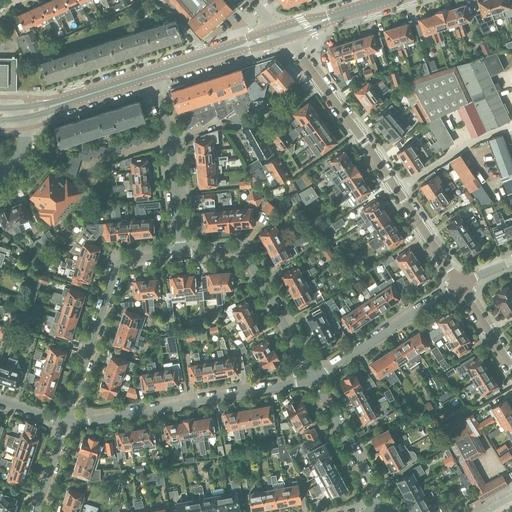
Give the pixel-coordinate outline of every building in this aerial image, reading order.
[(62,24),(58,13),(51,0),(40,5),(46,18),(47,20),(48,20),(53,17),(54,21),(56,20),(57,23),(56,24),(57,27),(62,24)] [(74,19),(71,13),(69,8),(65,0),(51,0),(58,13),(63,11),(68,22),(74,19)] [(86,14),(83,7),(82,7),(79,0),(65,0),(69,8),(71,13),(78,10),(80,16),(86,14)] [(79,0),(82,7),(83,7),(89,4),(92,11),(96,9),(92,0),(79,0)] [(169,0),(201,37),(233,9),(225,0),(169,0)] [(491,14),(486,0),(482,0),(477,2),(481,13),(475,15),(483,34),(483,35),(491,31),(489,26),(495,25),(494,20),(491,14)] [(498,0),(486,0),(491,14),(494,20),(504,17),(498,0)] [(509,0),(498,0),(504,17),(506,23),(510,21),(509,17),(511,16),(511,0),(509,1),(509,0)] [(42,26),(44,25),(47,31),(52,29),(48,20),(47,20),(46,18),(40,5),(29,10),(35,23),(40,21),(42,26)] [(112,13),(118,11),(115,5),(110,7),(112,13)] [(465,6),(453,10),(458,24),(459,28),(462,36),(467,35),(463,23),(470,21),(465,6)] [(448,9),(442,12),(447,28),(458,24),(453,10),(449,11),(448,9)] [(24,28),(35,23),(29,10),(17,15),(24,28)] [(435,15),(431,17),(439,42),(444,41),(441,30),(447,28),(442,12),(435,14),(435,15)] [(420,24),(415,26),(418,37),(423,35),(431,33),(434,44),(439,42),(431,17),(419,21),(420,24)] [(142,30),(148,48),(182,38),(176,20),(142,30)] [(414,43),(408,24),(396,28),(406,56),(411,55),(408,47),(407,47),(407,45),(414,43)] [(406,56),(396,28),(384,32),(389,47),(390,47),(391,50),(397,48),(400,58),(406,56)] [(109,41),(114,59),(148,48),(142,30),(109,41)] [(24,35),(36,62),(45,58),(33,31),(24,35)] [(373,36),(361,39),(366,54),(368,60),(369,64),(374,63),(371,53),(377,51),(383,49),(383,48),(384,48),(380,37),(374,39),(373,36)] [(361,39),(350,43),(355,58),(355,59),(362,57),(364,61),(368,60),(366,54),(361,39)] [(109,41),(75,52),(81,70),(114,59),(109,41)] [(485,56),(491,54),(485,41),(479,43),(485,56)] [(350,43),(339,46),(346,70),(348,70),(351,69),(348,60),(355,58),(350,43)] [(329,49),(328,53),(334,74),(342,72),(342,73),(339,74),(341,83),(337,85),(340,89),(341,89),(352,83),(352,82),(351,78),(348,70),(346,70),(339,46),(329,49)] [(47,80),(81,70),(75,52),(41,63),(47,80)] [(496,52),(491,54),(485,56),(481,58),(475,60),(457,66),(487,131),(509,120),(496,90),(500,88),(498,83),(494,84),(490,76),(504,70),(496,52)] [(0,57),(0,90),(17,91),(17,58),(14,58),(14,56),(12,56),(12,58),(0,57)] [(241,69),(246,85),(252,102),(263,98),(267,84),(270,81),(285,69),(275,58),(274,59),(272,58),(263,61),(262,62),(257,63),(256,63),(241,67),(241,69)] [(428,62),(432,74),(438,72),(434,60),(428,62)] [(420,64),(424,77),(430,75),(425,62),(420,64)] [(456,66),(438,72),(432,74),(430,75),(424,77),(406,83),(411,92),(410,92),(417,103),(426,120),(437,140),(449,134),(440,116),(457,108),(463,120),(465,120),(473,137),(485,131),(456,66)] [(254,117),(256,116),(251,102),(252,102),(246,85),(241,69),(240,69),(239,68),(226,72),(226,74),(214,78),(213,76),(207,78),(207,80),(206,80),(218,117),(220,120),(230,113),(233,124),(254,117)] [(285,69),(270,81),(279,93),(294,80),(285,69)] [(363,71),(365,78),(373,74),(371,69),(363,71)] [(391,74),(395,86),(401,84),(397,72),(391,74)] [(199,81),(198,82),(179,88),(178,87),(172,89),(172,90),(171,91),(182,127),(186,131),(199,121),(203,126),(217,115),(218,117),(206,80),(205,80),(204,79),(199,81)] [(354,92),(362,102),(385,85),(382,81),(376,85),(376,86),(372,88),(368,82),(354,92)] [(377,96),(387,88),(385,85),(362,102),(369,112),(382,103),(377,96)] [(405,94),(412,107),(417,103),(410,92),(405,94)] [(251,102),(256,116),(268,112),(263,98),(252,102),(251,102)] [(139,102),(97,115),(103,133),(145,119),(139,102)] [(300,125),(316,113),(315,112),(316,111),(312,106),(311,107),(308,103),(293,115),(300,125)] [(420,123),(426,120),(417,103),(412,107),(420,123)] [(382,132),(401,116),(392,105),(376,118),(378,121),(375,123),(379,128),(378,129),(380,131),(382,132)] [(303,137),(323,123),(322,121),(323,121),(319,115),(318,116),(316,113),(300,125),(287,134),(275,143),(281,150),(293,142),(291,140),(300,133),(303,137)] [(60,146),(103,133),(97,115),(55,128),(60,146)] [(411,127),(401,116),(382,132),(383,133),(383,134),(385,137),(386,137),(390,141),(393,139),(395,141),(411,127)] [(246,139),(248,142),(249,142),(253,150),(251,150),(254,156),(256,155),(259,160),(273,152),(256,123),(242,130),(247,138),(246,139)] [(310,146),(330,132),(327,129),(328,128),(324,123),(323,124),(323,123),(303,137),(310,147),(310,146)] [(282,127),(270,135),(275,143),(287,134),(286,132),(282,127)] [(195,140),(196,153),(213,151),(212,143),(218,142),(217,130),(203,135),(204,139),(195,140)] [(310,147),(317,156),(337,142),(336,140),(337,139),(333,134),(332,135),(330,132),(310,146),(310,147)] [(139,133),(137,139),(141,140),(149,143),(151,137),(139,133)] [(511,161),(505,141),(502,135),(487,140),(501,177),(511,173),(511,161)] [(139,146),(141,140),(137,139),(129,136),(127,142),(131,143),(139,146)] [(119,139),(117,145),(117,146),(121,147),(129,149),(131,143),(127,142),(119,139)] [(410,144),(397,153),(404,163),(428,148),(427,147),(425,144),(419,147),(415,141),(410,144)] [(107,149),(111,150),(119,152),(121,147),(117,146),(117,145),(109,143),(107,148),(107,149)] [(428,148),(404,163),(411,174),(423,165),(420,160),(431,153),(431,152),(437,148),(434,143),(427,147),(428,148)] [(99,146),(97,151),(97,152),(101,153),(109,155),(111,150),(107,149),(107,148),(99,146)] [(87,155),(91,156),(99,159),(101,153),(97,152),(97,151),(89,149),(87,155)] [(196,153),(198,164),(223,161),(228,160),(227,156),(218,157),(217,151),(213,151),(196,153)] [(326,171),(322,174),(325,178),(350,161),(347,157),(347,156),(345,153),(344,152),(343,151),(327,162),(331,168),(326,171)] [(79,152),(77,158),(81,159),(89,162),(91,156),(87,155),(81,153),(79,152)] [(461,153),(449,162),(451,165),(451,166),(453,169),(454,169),(459,177),(464,185),(470,193),(471,192),(481,185),(476,177),(476,176),(461,153)] [(67,161),(79,165),(81,159),(77,158),(69,155),(67,161)] [(277,155),(265,163),(265,164),(253,171),(259,181),(271,174),(278,185),(289,177),(283,166),(277,155)] [(132,161),(132,157),(124,160),(120,161),(120,166),(125,166),(132,165),(133,173),(148,171),(150,171),(149,164),(147,164),(147,159),(132,161)] [(67,161),(66,167),(77,170),(79,165),(67,161)] [(224,165),(223,161),(198,164),(199,176),(215,174),(222,173),(221,166),(224,165)] [(350,161),(325,178),(328,183),(332,180),(336,185),(358,170),(355,164),(353,165),(350,161)] [(77,170),(66,167),(64,172),(75,177),(77,170)] [(453,169),(448,172),(449,173),(454,181),(459,177),(454,169),(453,169)] [(358,170),(336,185),(340,191),(340,190),(343,195),(363,181),(361,177),(362,176),(358,170)] [(150,171),(148,171),(133,173),(134,180),(129,181),(129,180),(124,181),(124,185),(149,183),(149,178),(150,178),(150,171)] [(427,182),(421,186),(424,191),(423,192),(427,197),(428,197),(428,198),(442,189),(442,188),(438,183),(441,181),(437,175),(434,171),(425,178),(427,182)] [(511,173),(501,177),(507,196),(511,194),(511,173)] [(58,180),(51,174),(31,197),(37,202),(35,204),(41,209),(40,211),(42,213),(41,215),(50,223),(52,222),(54,224),(81,192),(66,180),(65,181),(60,177),(58,180)] [(215,174),(199,176),(200,188),(226,185),(225,180),(216,181),(215,174)] [(301,177),(296,181),(301,190),(307,186),(302,177),(301,177)] [(253,182),(250,182),(250,181),(239,182),(240,189),(251,188),(251,187),(255,187),(253,182)] [(338,198),(336,200),(339,204),(342,202),(350,197),(356,205),(352,207),(353,208),(368,197),(366,194),(370,191),(369,190),(370,188),(368,186),(366,185),(363,181),(343,195),(338,198)] [(442,189),(428,198),(436,210),(444,204),(445,206),(450,203),(449,201),(455,197),(451,190),(454,187),(454,186),(453,184),(452,183),(451,182),(442,188),(442,189)] [(150,188),(149,183),(124,185),(124,190),(134,189),(136,202),(149,201),(148,195),(150,195),(150,194),(152,193),(151,188),(150,188)] [(481,185),(471,192),(473,194),(478,201),(482,208),(493,203),(481,185)] [(305,189),(299,193),(305,205),(306,205),(313,200),(305,189)] [(467,204),(473,200),(467,191),(461,195),(467,204)] [(245,210),(240,210),(241,227),(243,227),(243,226),(254,225),(253,218),(255,217),(254,212),(253,212),(252,209),(255,205),(257,206),(262,198),(252,192),(247,200),(250,202),(245,210)] [(298,192),(289,197),(292,202),(300,198),(298,192)] [(203,216),(202,216),(202,222),(204,222),(204,230),(205,230),(205,231),(212,230),(212,229),(215,229),(215,230),(217,230),(215,212),(214,200),(214,193),(204,194),(204,200),(203,203),(211,210),(211,213),(203,213),(203,216)] [(272,204),(267,213),(273,216),(278,208),(281,210),(288,207),(284,199),(273,205),(272,204)] [(267,201),(261,209),(267,213),(272,204),(267,201)] [(358,227),(361,225),(383,211),(376,201),(363,210),(360,212),(360,214),(362,218),(355,222),(358,227)] [(22,202),(10,207),(19,228),(20,228),(22,233),(26,232),(24,227),(31,225),(29,221),(30,221),(22,202)] [(305,205),(305,206),(308,211),(314,207),(311,202),(306,205),(305,205)] [(139,208),(139,216),(140,220),(141,236),(154,235),(153,219),(145,219),(143,203),(134,204),(135,208),(139,208)] [(19,228),(10,207),(9,205),(0,209),(0,223),(1,226),(2,225),(4,229),(12,226),(15,232),(16,232),(17,235),(22,233),(20,228),(19,228)] [(89,225),(86,229),(97,238),(102,232),(105,232),(106,240),(118,239),(116,222),(116,218),(115,210),(111,210),(112,222),(104,223),(104,224),(89,225)] [(240,210),(228,211),(229,229),(237,229),(237,227),(239,227),(241,227),(240,210)] [(228,211),(215,212),(217,230),(219,229),(222,228),(222,230),(229,229),(228,211)] [(389,220),(383,211),(361,225),(364,229),(372,223),(376,229),(389,220)] [(500,211),(496,213),(507,239),(511,237),(511,220),(511,217),(504,220),(500,211)] [(498,227),(491,230),(496,243),(497,243),(498,244),(503,242),(503,241),(507,239),(496,213),(493,214),(498,227)] [(451,223),(447,226),(448,227),(447,229),(450,232),(451,232),(454,236),(467,227),(467,228),(477,221),(474,217),(464,223),(458,214),(449,220),(451,223)] [(123,240),(130,240),(128,221),(121,222),(120,218),(116,218),(116,222),(118,239),(123,238),(123,240)] [(140,220),(128,221),(130,240),(137,239),(137,237),(141,236),(140,220)] [(396,230),(389,220),(376,229),(372,232),(375,237),(368,242),(366,244),(369,248),(371,247),(376,243),(396,230)] [(267,230),(260,233),(265,244),(280,236),(275,225),(272,227),(271,225),(266,228),(267,230)] [(467,227),(454,236),(455,237),(454,239),(456,242),(458,242),(460,246),(482,232),(479,228),(474,232),(474,231),(471,234),(467,228),(467,227)] [(92,245),(97,238),(86,229),(77,243),(69,251),(81,255),(97,260),(97,259),(98,259),(100,253),(99,253),(100,248),(92,245)] [(371,247),(374,251),(385,243),(389,249),(402,240),(396,230),(376,243),(371,247)] [(482,232),(460,246),(463,250),(462,251),(465,255),(466,255),(467,256),(472,252),(473,253),(474,252),(476,253),(479,251),(479,249),(481,248),(477,243),(480,241),(479,239),(484,235),(482,232)] [(46,242),(43,234),(39,236),(41,238),(35,240),(31,246),(41,252),(44,245),(43,244),(46,242)] [(286,246),(271,254),(277,265),(284,261),(284,262),(290,259),(289,258),(298,253),(295,247),(305,241),(309,239),(307,235),(299,239),(292,243),(286,246)] [(266,245),(265,246),(267,250),(268,250),(271,254),(286,246),(280,236),(265,244),(266,245)] [(337,244),(333,247),(338,254),(342,251),(337,244)] [(41,252),(31,246),(28,251),(39,258),(41,252)] [(327,246),(320,250),(328,261),(334,257),(327,246)] [(0,265),(1,266),(4,258),(5,254),(9,255),(10,250),(5,248),(3,253),(0,251),(0,265)] [(409,250),(396,258),(403,268),(416,260),(415,259),(416,257),(414,254),(412,254),(409,250)] [(39,258),(28,251),(25,257),(37,265),(39,258)] [(391,254),(381,261),(385,266),(395,260),(391,254)] [(96,261),(97,260),(81,255),(79,262),(66,257),(65,262),(64,262),(72,265),(78,266),(93,271),(94,266),(96,267),(98,261),(96,261)] [(344,255),(339,258),(343,265),(348,261),(344,255)] [(358,255),(354,258),(358,265),(363,262),(358,255)] [(416,260),(403,268),(410,278),(423,270),(420,266),(421,265),(418,260),(417,261),(416,260)] [(91,276),(93,271),(78,266),(72,265),(64,262),(65,262),(61,261),(60,266),(69,269),(67,276),(74,279),(73,283),(81,286),(83,281),(89,283),(90,282),(91,282),(93,276),(91,276)] [(342,271),(339,264),(330,269),(334,276),(342,271)] [(290,272),(283,276),(288,286),(303,278),(303,279),(316,271),(314,267),(308,270),(308,269),(301,273),(297,267),(295,269),(295,268),(289,271),(290,272)] [(404,282),(399,285),(402,289),(412,283),(416,288),(417,288),(418,289),(423,286),(422,284),(429,280),(428,278),(429,277),(427,274),(425,274),(423,270),(410,278),(404,282)] [(225,273),(219,274),(221,290),(225,289),(233,288),(233,287),(234,286),(234,281),(233,281),(232,272),(230,273),(230,271),(224,272),(225,273)] [(379,286),(378,286),(390,304),(391,304),(393,304),(396,302),(396,301),(401,298),(391,283),(394,281),(388,271),(382,275),(386,281),(379,286)] [(50,278),(37,273),(35,281),(48,285),(50,278)] [(207,277),(201,277),(202,282),(202,291),(203,291),(204,299),(216,298),(217,305),(222,304),(221,293),(221,290),(219,274),(214,274),(214,273),(209,273),(209,275),(207,275),(207,277)] [(190,274),(183,275),(184,293),(185,301),(204,299),(203,291),(202,291),(197,292),(195,276),(190,276),(190,274)] [(172,294),(166,294),(168,318),(174,318),(173,309),(172,309),(171,305),(178,304),(177,302),(185,301),(184,293),(183,275),(175,276),(175,278),(170,278),(172,294)] [(151,280),(146,281),(149,307),(154,306),(153,296),(160,295),(160,292),(161,292),(161,286),(159,286),(159,279),(158,279),(157,278),(151,278),(151,280)] [(289,287),(288,288),(290,293),(291,292),(294,296),(316,284),(314,280),(314,279),(310,281),(311,281),(306,284),(303,279),(303,278),(288,286),(289,287)] [(135,288),(133,288),(134,295),(136,295),(136,298),(143,297),(143,298),(142,298),(142,305),(144,305),(145,314),(150,316),(149,307),(146,281),(142,281),(142,279),(135,280),(135,282),(134,282),(135,288)] [(316,284),(294,296),(300,307),(307,303),(307,304),(313,301),(312,300),(315,299),(312,294),(320,290),(319,288),(324,285),(322,281),(316,284)] [(378,287),(368,293),(380,311),(385,308),(386,309),(389,307),(389,305),(390,304),(378,286),(379,286),(378,286),(378,287)] [(53,296),(53,297),(81,306),(82,301),(84,301),(85,295),(84,295),(85,293),(84,293),(84,294),(64,287),(62,294),(55,292),(53,296)] [(365,287),(361,290),(365,295),(364,296),(368,301),(362,305),(370,318),(371,317),(373,317),(376,315),(376,314),(380,311),(368,293),(365,287)] [(499,294),(493,298),(499,307),(511,298),(511,292),(511,293),(507,287),(505,288),(504,288),(500,290),(500,291),(499,293),(499,294)] [(38,291),(32,290),(31,289),(27,301),(34,303),(38,291)] [(53,297),(52,301),(65,306),(63,312),(77,317),(77,316),(79,316),(81,311),(79,310),(81,306),(53,297)] [(352,304),(349,298),(344,301),(348,307),(352,304)] [(511,298),(499,307),(500,309),(501,308),(507,317),(511,314),(511,298)] [(334,301),(328,305),(333,312),(338,308),(334,301)] [(225,308),(224,308),(229,317),(235,314),(238,319),(252,311),(251,310),(252,309),(249,303),(248,304),(246,302),(243,304),(242,303),(236,306),(235,303),(225,308)] [(362,305),(352,312),(360,324),(365,321),(366,322),(369,320),(369,318),(370,318),(362,305)] [(308,319),(306,320),(310,327),(326,319),(326,320),(327,319),(321,309),(321,310),(320,309),(315,311),(316,313),(307,318),(308,319)] [(7,326),(16,329),(21,313),(12,310),(7,326)] [(123,315),(121,321),(122,321),(122,322),(142,328),(145,317),(126,310),(124,315),(123,315)] [(47,315),(46,319),(53,322),(73,328),(75,324),(76,324),(78,318),(77,318),(77,317),(63,312),(57,311),(55,317),(47,315)] [(252,311),(238,319),(225,325),(227,329),(240,322),(243,329),(258,321),(255,314),(253,315),(252,311)] [(431,324),(425,328),(431,338),(434,336),(457,322),(454,317),(454,316),(453,313),(451,313),(450,311),(443,316),(442,315),(437,318),(438,319),(437,320),(441,326),(434,330),(431,324)] [(352,312),(342,318),(345,323),(347,326),(350,331),(351,330),(353,330),(356,328),(356,327),(360,324),(352,312)] [(23,313),(19,324),(22,325),(20,331),(32,334),(33,329),(25,326),(29,315),(23,313)] [(326,319),(310,327),(314,335),(316,334),(317,336),(316,336),(317,337),(331,329),(326,320),(326,319)] [(262,328),(258,321),(243,329),(242,329),(248,341),(253,338),(253,337),(259,333),(262,331),(261,328),(262,328)] [(52,327),(50,334),(70,340),(70,339),(71,339),(73,334),(72,333),(73,328),(53,322),(52,327)] [(120,329),(118,333),(142,341),(144,337),(139,335),(142,328),(122,322),(121,323),(120,322),(118,328),(120,329)] [(457,322),(434,336),(437,340),(446,334),(450,340),(463,332),(462,331),(463,329),(461,326),(459,326),(457,322)] [(331,329),(317,337),(317,339),(318,338),(319,340),(317,341),(322,351),(329,347),(328,346),(336,342),(335,341),(337,340),(334,335),(339,332),(336,327),(331,329)] [(195,338),(194,331),(185,333),(186,340),(195,338)] [(196,333),(197,340),(207,338),(206,331),(196,333)] [(410,339),(419,352),(428,345),(420,332),(410,339)] [(450,340),(445,343),(449,349),(453,347),(459,355),(469,349),(466,344),(469,342),(467,338),(468,337),(465,332),(464,333),(463,332),(450,340)] [(115,337),(114,343),(115,343),(114,345),(129,350),(131,343),(144,347),(145,342),(142,341),(118,333),(117,338),(115,337)] [(22,334),(19,344),(30,347),(33,338),(22,334)] [(169,354),(177,352),(174,336),(166,337),(169,354)] [(227,375),(241,373),(238,358),(230,359),(229,355),(228,355),(227,349),(226,349),(224,339),(223,339),(223,337),(219,338),(221,350),(222,350),(224,360),(227,375)] [(419,352),(410,339),(399,346),(416,371),(417,372),(421,369),(412,356),(419,352)] [(257,347),(253,349),(259,358),(274,349),(271,343),(269,344),(268,341),(264,343),(264,342),(257,346),(257,347)] [(52,347),(51,347),(47,358),(63,363),(66,352),(67,348),(53,344),(52,347)] [(416,371),(399,346),(390,351),(399,364),(404,361),(407,366),(408,366),(411,371),(412,371),(413,373),(416,371)] [(430,350),(438,362),(444,358),(436,346),(430,350)] [(250,363),(245,365),(246,374),(256,368),(255,367),(258,365),(261,371),(264,369),(271,365),(272,368),(279,364),(278,361),(280,360),(274,349),(259,358),(250,363)] [(227,375),(224,360),(222,350),(221,350),(217,351),(219,361),(212,363),(215,377),(216,377),(227,375)] [(6,367),(0,364),(0,383),(1,384),(1,382),(6,383),(14,359),(16,352),(11,351),(6,367)] [(379,358),(395,382),(397,386),(401,383),(392,369),(399,364),(390,351),(379,358)] [(194,353),(196,366),(188,367),(191,382),(204,380),(201,365),(199,352),(194,353)] [(112,356),(109,368),(124,373),(126,366),(128,361),(112,356)] [(473,357),(456,368),(461,374),(468,370),(472,375),(485,367),(484,366),(485,365),(483,362),(481,361),(479,357),(474,360),(473,357)] [(47,358),(44,370),(59,375),(63,363),(47,358)] [(395,382),(379,358),(369,365),(377,378),(384,374),(391,384),(395,382)] [(14,359),(6,383),(10,385),(9,387),(15,389),(16,387),(18,387),(23,372),(15,369),(18,360),(14,359)] [(155,362),(151,363),(155,388),(160,387),(162,388),(165,388),(166,386),(167,386),(164,371),(157,373),(155,362)] [(148,375),(135,377),(137,387),(142,386),(143,390),(145,390),(146,391),(149,390),(150,389),(155,388),(151,363),(147,363),(148,367),(147,369),(148,375)] [(172,363),(163,364),(165,371),(164,371),(167,386),(168,386),(170,387),(173,386),(174,385),(179,384),(179,379),(182,379),(179,363),(172,364),(172,363)] [(204,380),(215,377),(212,363),(201,365),(204,380)] [(447,363),(441,366),(444,371),(450,367),(447,363)] [(476,382),(468,386),(471,390),(491,377),(489,373),(489,371),(487,368),(486,368),(485,367),(472,375),(476,382)] [(124,373),(109,368),(105,379),(129,386),(130,382),(121,380),(124,373)] [(43,371),(40,381),(55,386),(59,375),(44,370),(43,371)] [(348,395),(362,387),(367,384),(373,381),(370,377),(362,382),(359,377),(357,378),(356,376),(353,377),(352,375),(345,379),(346,381),(340,384),(346,395),(348,394),(348,395)] [(468,386),(463,389),(468,397),(481,389),(485,396),(486,395),(487,398),(493,394),(492,392),(498,388),(497,386),(497,385),(496,382),(494,381),(491,377),(471,390),(468,386)] [(129,386),(105,379),(103,379),(99,390),(104,392),(103,396),(112,399),(113,395),(116,396),(119,388),(127,391),(126,396),(138,400),(135,388),(129,387),(129,386)] [(55,386),(40,381),(36,393),(38,394),(37,397),(47,400),(48,397),(52,398),(55,386)] [(348,395),(353,405),(367,397),(364,391),(370,388),(376,385),(373,381),(367,384),(362,387),(348,395)] [(388,402),(395,399),(389,389),(383,392),(388,402)] [(450,396),(447,392),(438,397),(441,402),(450,396)] [(353,405),(360,416),(374,408),(373,408),(367,397),(353,405)] [(289,407),(286,409),(289,415),(286,417),(289,422),(306,413),(308,411),(302,400),(297,403),(295,399),(287,403),(289,407)] [(381,404),(377,407),(379,412),(390,406),(387,400),(380,404),(381,404)] [(489,425),(499,418),(511,410),(506,400),(493,409),(496,413),(491,416),(492,417),(487,421),(489,425)] [(429,411),(433,408),(429,402),(425,404),(429,411)] [(271,405),(259,407),(262,422),(263,428),(267,427),(267,428),(275,427),(271,405)] [(259,407),(247,409),(250,424),(257,423),(259,435),(264,434),(263,428),(262,422),(259,407)] [(374,408),(360,416),(364,424),(374,418),(375,420),(382,416),(379,412),(377,407),(374,408)] [(240,439),(241,439),(245,438),(242,426),(250,424),(247,409),(235,412),(240,437),(240,439)] [(386,416),(389,422),(400,415),(397,410),(386,416)] [(443,432),(465,418),(460,410),(438,422),(443,432)] [(511,410),(499,418),(503,425),(488,434),(490,438),(505,429),(511,424),(511,410)] [(235,412),(223,414),(226,429),(233,427),(236,442),(241,441),(241,439),(240,439),(240,437),(235,412)] [(312,423),(306,413),(289,422),(284,422),(285,429),(290,428),(290,426),(294,424),(297,430),(299,432),(300,434),(309,430),(308,427),(313,425),(312,423)] [(472,414),(465,418),(476,436),(477,435),(482,432),(472,414)] [(205,419),(200,420),(205,446),(206,450),(210,449),(208,440),(216,438),(212,417),(211,418),(209,417),(206,417),(205,419)] [(195,418),(188,420),(191,437),(192,443),(199,442),(201,454),(206,453),(206,450),(205,446),(200,420),(195,421),(194,419),(195,419),(195,418)] [(465,418),(443,432),(465,472),(471,483),(480,501),(508,486),(502,475),(485,484),(475,465),(474,465),(472,460),(486,452),(477,435),(476,436),(465,418)] [(182,423),(176,424),(181,451),(181,452),(187,451),(185,438),(191,437),(188,420),(180,421),(182,421),(182,423)] [(166,426),(164,426),(167,441),(174,439),(175,447),(176,447),(177,452),(181,451),(176,424),(172,425),(170,424),(167,425),(166,426)] [(142,429),(141,430),(143,444),(144,450),(156,448),(155,443),(157,442),(155,434),(154,434),(153,427),(147,428),(146,427),(142,428),(142,429)] [(309,432),(305,434),(308,440),(317,435),(314,429),(309,432)] [(13,442),(19,444),(34,449),(38,437),(35,436),(36,433),(26,430),(25,433),(23,432),(21,439),(15,437),(13,442)] [(130,431),(129,432),(131,446),(133,453),(139,452),(140,457),(146,456),(144,450),(143,444),(141,430),(135,430),(134,430),(131,430),(130,431)] [(378,450),(379,450),(379,449),(394,440),(388,430),(372,439),(378,450)] [(122,433),(117,434),(120,452),(122,461),(126,460),(124,448),(131,446),(129,432),(128,432),(126,431),(123,432),(122,433)] [(6,434),(4,439),(13,442),(15,437),(6,434)] [(308,440),(299,445),(305,455),(308,453),(313,464),(329,456),(330,455),(324,444),(322,445),(321,443),(317,435),(308,440)] [(278,447),(285,446),(284,436),(277,437),(277,438),(278,444),(278,447)] [(83,439),(79,451),(81,452),(81,451),(100,458),(101,452),(98,451),(100,445),(96,444),(98,440),(90,437),(88,441),(83,439)] [(379,449),(379,450),(384,459),(400,451),(400,452),(405,449),(406,448),(402,441),(401,441),(399,438),(394,440),(379,449)] [(434,443),(438,451),(447,446),(443,438),(434,443)] [(108,457),(115,457),(112,440),(105,442),(108,457)] [(18,449),(15,455),(30,460),(34,449),(19,444),(13,442),(12,447),(18,449)] [(496,450),(499,454),(508,449),(505,444),(496,450)] [(285,446),(278,447),(279,452),(280,462),(286,461),(287,463),(292,461),(286,446),(285,446)] [(400,451),(384,459),(391,471),(400,466),(401,468),(414,461),(415,460),(416,459),(416,458),(416,457),(416,456),(416,454),(415,453),(415,452),(413,451),(412,451),(411,451),(410,451),(409,451),(407,448),(406,448),(405,449),(400,452),(400,451)] [(78,457),(77,460),(78,462),(77,463),(96,469),(100,458),(81,451),(81,452),(79,456),(78,457)] [(499,458),(502,463),(511,457),(511,456),(509,451),(499,458)] [(447,457),(442,460),(447,468),(456,462),(452,454),(452,455),(447,457)] [(30,461),(30,460),(15,455),(13,462),(8,460),(6,465),(12,467),(27,472),(30,461)] [(155,456),(157,466),(164,465),(162,455),(155,456)] [(329,456),(313,464),(319,475),(336,466),(332,460),(331,461),(329,456)] [(27,472),(12,467),(6,465),(0,462),(0,468),(4,470),(10,472),(7,481),(22,485),(27,472)] [(75,469),(73,474),(88,479),(87,482),(101,480),(100,469),(96,469),(77,463),(77,464),(75,465),(74,468),(75,469)] [(409,470),(411,473),(397,481),(403,492),(418,484),(415,478),(424,473),(420,464),(409,470)] [(336,466),(319,475),(325,485),(340,477),(338,473),(339,472),(336,466)] [(145,474),(147,481),(148,486),(150,486),(149,480),(156,479),(157,485),(165,484),(162,471),(145,474)] [(465,472),(458,475),(465,487),(471,483),(465,472)] [(272,484),(273,488),(276,506),(288,504),(285,486),(284,481),(276,482),(275,476),(270,477),(272,484)] [(314,491),(310,493),(313,499),(317,496),(316,495),(327,489),(331,497),(339,493),(341,495),(348,491),(340,477),(325,485),(320,488),(314,491)] [(108,491),(116,494),(115,495),(116,495),(122,478),(104,481),(104,482),(106,482),(107,489),(107,490),(108,491)] [(223,490),(227,511),(230,511),(234,511),(234,510),(240,509),(238,500),(243,499),(242,490),(241,490),(239,479),(230,480),(232,489),(223,490)] [(292,484),(285,486),(288,504),(301,502),(297,483),(297,484),(297,480),(292,481),(292,484)] [(211,491),(212,496),(214,511),(227,511),(223,490),(223,488),(215,490),(214,483),(209,484),(210,491),(211,491)] [(422,491),(418,484),(403,492),(406,499),(405,500),(407,504),(423,494),(421,491),(422,491)] [(200,498),(202,511),(214,511),(212,496),(204,498),(202,485),(198,486),(197,486),(199,493),(200,498)] [(261,490),(264,508),(276,506),(273,488),(261,490)] [(64,502),(90,510),(96,511),(97,508),(92,506),(86,504),(86,505),(81,503),(84,495),(68,490),(64,502)] [(177,490),(168,492),(170,498),(178,497),(177,490)] [(251,510),(264,508),(261,490),(248,492),(251,510)] [(0,511),(13,511),(16,503),(15,503),(16,498),(14,497),(15,495),(7,493),(6,495),(1,493),(0,497),(0,511)] [(423,494),(407,504),(409,508),(411,507),(413,511),(417,511),(429,506),(423,494)] [(187,501),(189,511),(202,511),(200,498),(187,501)] [(471,509),(482,504),(479,498),(468,504),(471,509)] [(133,502),(135,509),(143,507),(142,500),(133,502)] [(189,511),(187,501),(175,503),(176,511),(189,511)] [(58,511),(89,511),(90,510),(64,502),(63,506),(61,505),(58,511)]
